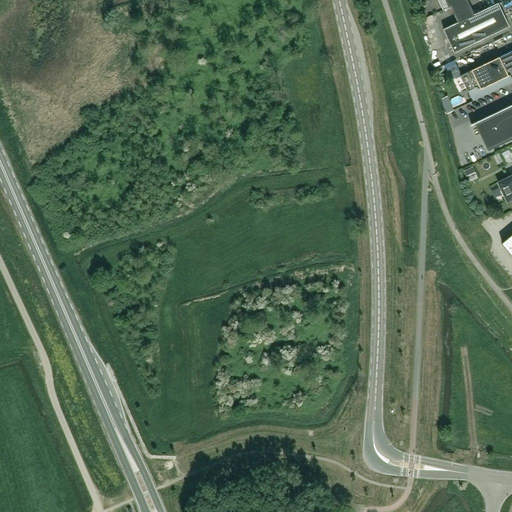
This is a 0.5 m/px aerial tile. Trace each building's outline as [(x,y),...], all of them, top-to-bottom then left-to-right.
[(441,0),(446,9),(451,6),(459,22),(444,29),(455,52),(510,26),(499,3),(475,14),(468,0),(441,0)] [(487,82),(489,85),(509,75),(508,72),(511,70),(511,50),(460,75),(468,91),(487,82)] [(438,69),(441,84),(460,81),(458,66),(438,69)] [(449,101),(451,107),(462,104),(460,98),(449,101)] [(476,123),(488,150),(511,138),(511,104),(471,124),(472,125),(476,123)] [(464,170),(466,176),(475,172),(473,166),(464,170)] [(511,176),(499,182),(501,185),(499,186),(504,196),(505,195),(508,200),(511,198),(511,176)] [(511,233),(502,242),(511,254),(511,233)]
